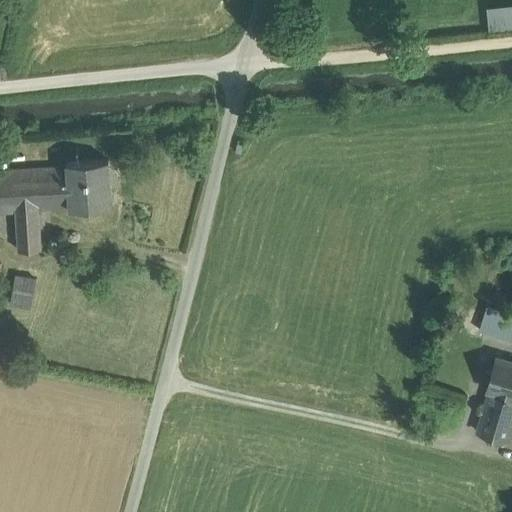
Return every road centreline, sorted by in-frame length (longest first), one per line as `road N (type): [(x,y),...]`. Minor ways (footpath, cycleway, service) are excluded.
road 1 (unclassified): [(259,0),(131,511)]
road 2 (track): [(511,39),(0,86)]
